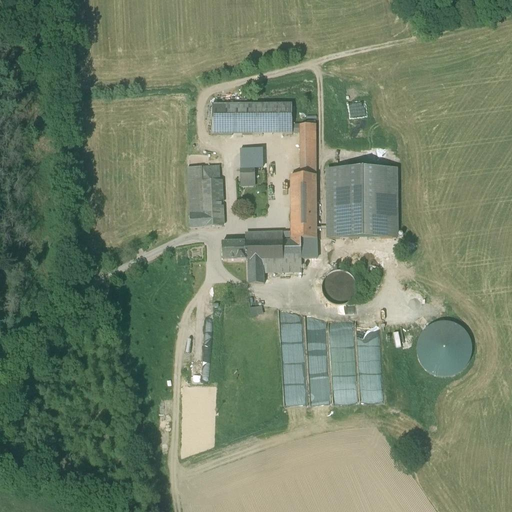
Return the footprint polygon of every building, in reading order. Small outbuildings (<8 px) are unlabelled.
[(300,135),(300,177),(316,177),(315,126),(292,126),(292,105),(212,107),(212,136),(300,135)] [(241,153),(242,188),(263,187),(261,152),(241,153)] [(192,231),(226,230),(224,170),(190,171),(192,231)] [(396,172),(332,171),(331,241),(395,241),(396,172)] [(317,242),(316,177),(300,177),(290,177),(290,242),(317,242)] [(247,244),(223,244),(223,263),(248,263),(249,286),(263,286),(263,275),(301,274),(301,261),(317,261),(317,242),(290,242),(282,242),(282,234),(247,235),(247,244)] [(348,301),(354,278),(332,273),(330,279),(336,280),(335,283),(337,284),(335,290),(339,291),(337,298),(348,301)] [(250,308),(251,317),(264,316),(263,308),(250,308)] [(421,373),(470,378),(475,329),(425,324),(421,373)] [(204,333),(203,374),(210,374),(211,333),(204,333)] [(220,407),(220,429),(232,429),(233,408),(220,407)]
